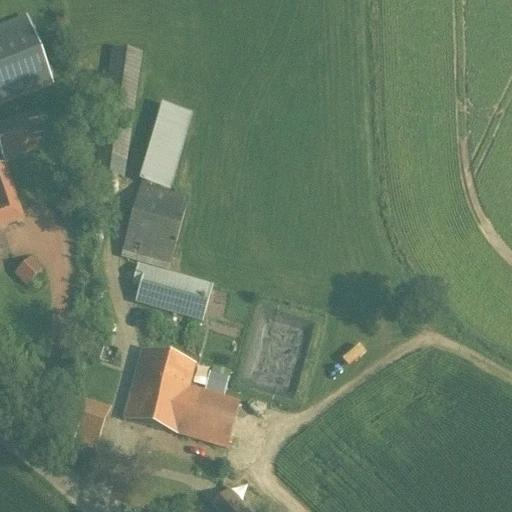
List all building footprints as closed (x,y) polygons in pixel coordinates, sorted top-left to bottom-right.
[(26,17),(0,27),(0,107),(53,87),(26,17)] [(111,49),(93,175),(124,179),(141,54),(111,49)] [(138,183),(169,192),(191,114),(160,105),(138,183)] [(0,123),(0,153),(3,162),(50,145),(38,110),(0,123)] [(0,229),(24,221),(4,166),(0,167),(0,229)] [(140,185),(120,259),(168,272),(189,199),(140,185)] [(131,286),(139,289),(134,305),(202,324),(212,287),(137,266),(131,286)] [(94,316),(79,354),(99,361),(105,346),(100,344),(108,321),(94,316)] [(122,421),(225,450),(239,402),(189,389),(195,367),(141,352),(122,421)] [(205,387),(225,392),(228,379),(208,374),(205,387)] [(52,434),(80,443),(76,452),(92,458),(110,408),(67,393),(52,434)]
